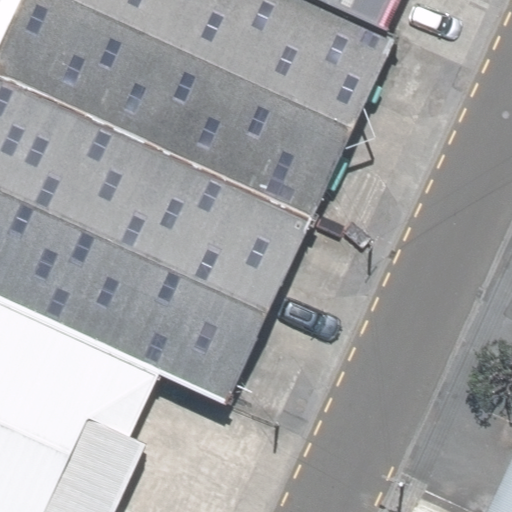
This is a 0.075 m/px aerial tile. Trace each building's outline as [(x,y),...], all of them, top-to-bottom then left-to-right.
[(0,0),(0,65),(30,78),(64,0),(0,0)] [(416,31),(348,0),(64,0),(30,78),(345,217),(351,219),(432,37),(416,31)] [(430,0),(348,0),(416,31),(430,0)] [(0,145),(30,78),(0,65),(0,145)] [(345,217),(30,78),(0,145),(0,292),(214,387),(261,407),(345,217)] [(0,511),(159,511),(214,387),(0,292),(0,511)]
